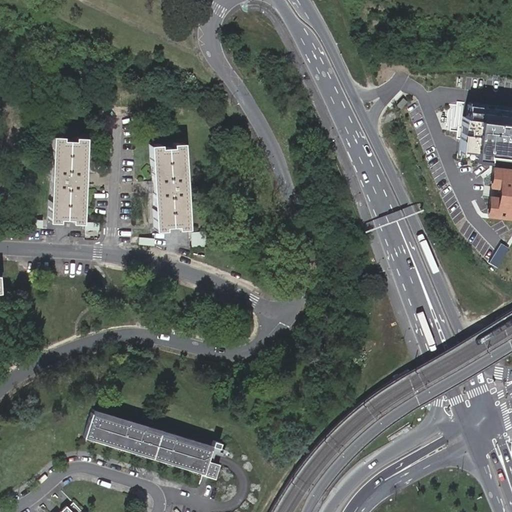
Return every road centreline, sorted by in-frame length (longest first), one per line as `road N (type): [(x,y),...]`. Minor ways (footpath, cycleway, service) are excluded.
road 1 (secondary): [(474,367),(411,213),(302,0)]
road 2 (secondary): [(278,0),(312,55),(438,352)]
road 3 (residential): [(283,318),(305,290),(311,262),(268,135),(210,41),(223,0)]
road 4 (residential): [(283,318),(237,353),(126,333),(79,344),(0,393)]
road 5 (motorway): [(511,340),(364,434),(306,511)]
road 6 (residential): [(158,511),(162,495),(150,486),(77,467),(6,511)]
road 7 (residential): [(110,252),(167,262),(283,318)]
road 8 (motorway): [(355,511),(390,478),(474,438)]
road 9 (residential): [(110,252),(119,119)]
road 10 (motorway): [(429,430),(367,464),(326,511)]
road 11 (unknown): [(162,495),(235,503),(243,472),(224,459)]
